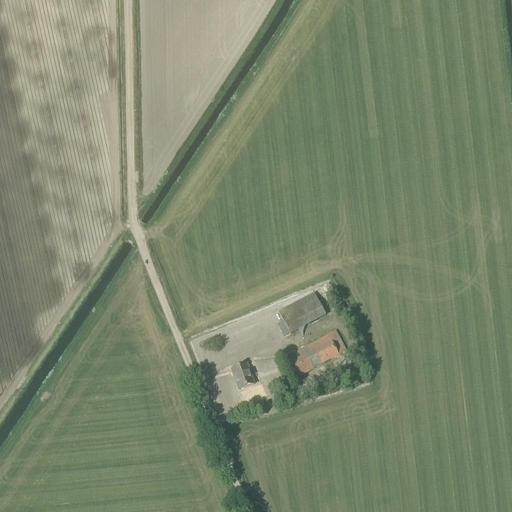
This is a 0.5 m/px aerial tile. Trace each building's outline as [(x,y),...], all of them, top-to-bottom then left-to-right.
[(290,337),(326,318),(313,294),(277,313),(290,337)] [(298,378),(344,353),(334,333),(297,353),(300,359),(290,364),(298,378)] [(279,359),(276,352),(268,355),(271,362),(279,359)] [(238,391),(248,388),(253,386),(247,366),(231,372),(238,391)] [(364,376),(362,369),(355,371),(357,378),(364,376)]
